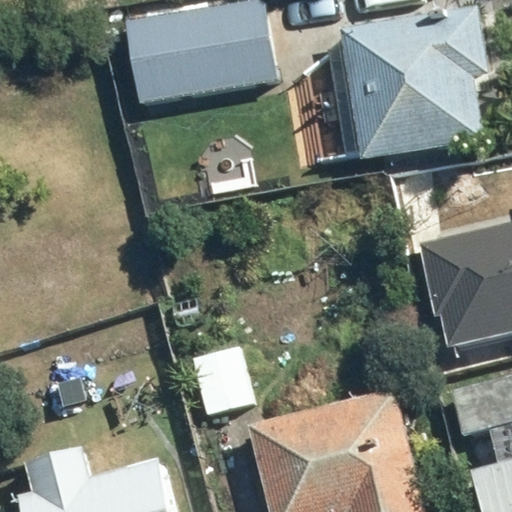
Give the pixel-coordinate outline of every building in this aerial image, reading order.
[(286,0),(262,0),(135,25),(151,107),(295,79),(286,0)] [(508,72),(499,7),(359,25),(377,162),(506,146),(497,74),(508,72)] [(511,224),(435,245),(454,319),(466,316),(473,348),(511,338),(511,224)] [(0,354),(0,385),(9,383),(0,354)] [(286,511),(445,511),(421,383),(270,429),(286,511)] [(41,458),(50,492),(32,497),(35,511),(203,511),(203,506),(184,458),(112,476),(103,442),(41,458)]
